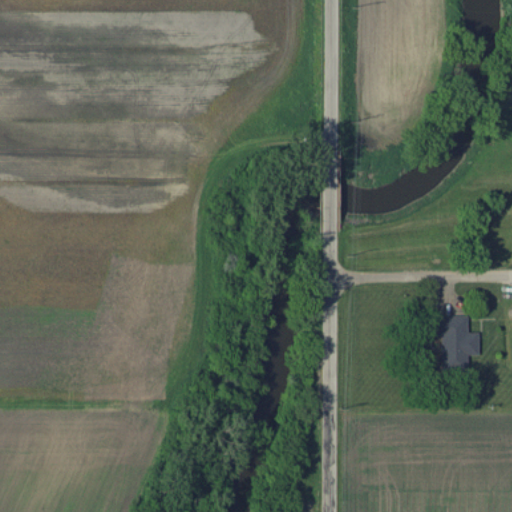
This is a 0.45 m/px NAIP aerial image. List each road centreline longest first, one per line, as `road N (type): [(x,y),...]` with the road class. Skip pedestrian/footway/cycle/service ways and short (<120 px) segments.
road 1 (residential): [(330,511),(330,278)]
road 2 (residential): [(331,148),(331,0)]
